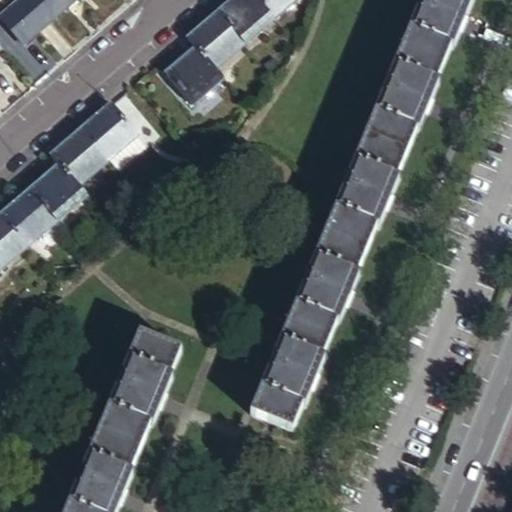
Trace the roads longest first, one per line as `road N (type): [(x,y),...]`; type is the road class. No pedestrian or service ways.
road 1 (unclassified): [(0,155),(174,4)]
road 2 (unclassified): [(453,511),(511,369)]
